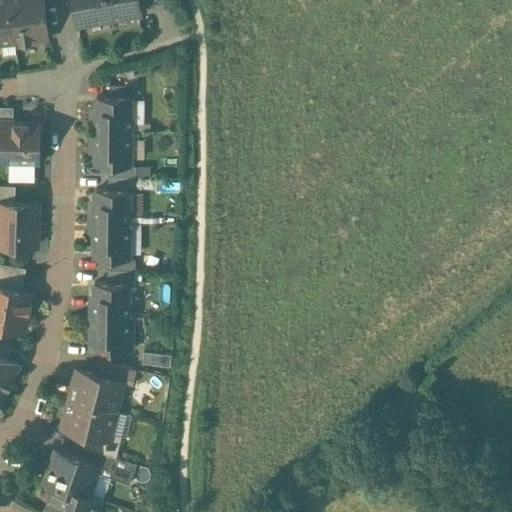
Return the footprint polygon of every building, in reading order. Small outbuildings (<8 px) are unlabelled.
[(0,0),(0,41),(14,40),(9,0),(0,0)] [(9,0),(14,40),(46,36),(41,0),(9,0)] [(105,0),(73,0),(77,21),(108,16),(105,0)] [(137,0),(105,0),(108,16),(139,11),(137,0)] [(137,84),(109,83),(109,95),(130,95),(137,95),(137,84)] [(109,95),(96,95),(96,129),(129,130),(130,95),(109,95)] [(13,106),(0,105),(0,120),(12,121),(13,106)] [(12,121),(0,120),(0,158),(9,159),(8,161),(24,161),(24,159),(37,159),(37,145),(34,142),(35,121),(12,121)] [(129,130),(96,129),(95,163),(129,164),(129,130)] [(138,163),(138,179),(152,179),(153,163),(138,163)] [(136,165),(108,164),(107,176),(136,176),(136,165)] [(136,176),(107,176),(107,187),(135,188),(136,176)] [(15,184),(0,183),(0,201),(14,202),(15,184)] [(129,188),(95,188),(95,222),(128,223),(129,188)] [(14,202),(0,201),(0,243),(35,245),(35,222),(32,218),(32,203),(14,202)] [(128,223),(95,222),(94,256),(128,257),(128,223)] [(135,258),(107,257),(107,269),(135,269),(135,258)] [(25,266),(0,261),(0,285),(21,289),(25,266)] [(135,269),(107,269),(107,280),(135,281),(135,269)] [(128,282),(94,281),(94,314),(127,315),(128,282)] [(0,285),(0,323),(1,323),(24,327),(30,291),(21,289),(0,285)] [(94,314),(90,314),(89,344),(111,344),(111,348),(131,349),(132,315),(127,315),(94,314)] [(12,344),(0,340),(0,353),(6,356),(12,344)] [(171,353),(143,350),(142,361),(170,364),(171,353)] [(0,387),(4,389),(17,362),(6,356),(0,353),(0,387)] [(136,367),(101,360),(97,373),(122,379),(122,380),(132,383),(136,367)] [(97,373),(77,368),(70,396),(70,397),(114,408),(115,408),(122,380),(122,379),(97,373)] [(114,408),(70,397),(70,396),(69,396),(61,426),(87,432),(108,438),(110,431),(115,408),(114,408)] [(130,427),(133,412),(122,409),(118,424),(130,427)] [(110,431),(108,438),(87,432),(83,446),(107,453),(115,455),(121,434),(110,431)] [(98,463),(54,448),(44,479),(55,483),(88,494),(88,493),(98,463)] [(115,455),(107,453),(100,472),(129,482),(136,462),(115,455)] [(88,494),(55,483),(50,496),(53,502),(49,511),(93,511),(99,497),(88,493),(88,494)]
